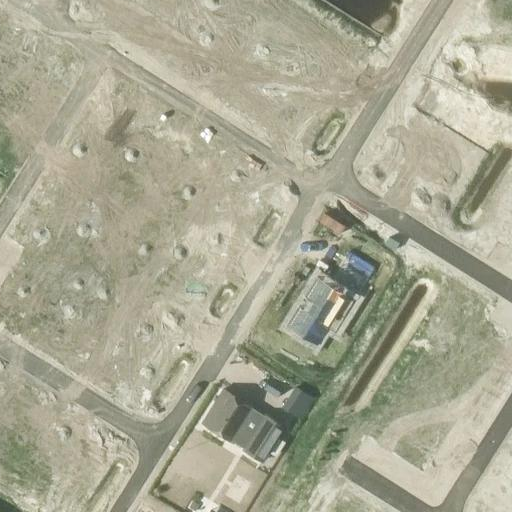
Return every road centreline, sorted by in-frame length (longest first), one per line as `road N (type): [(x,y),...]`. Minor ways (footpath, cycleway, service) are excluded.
road 1 (residential): [(511,290),(468,256),(97,47)]
road 2 (residential): [(0,205),(97,47)]
road 3 (residential): [(155,464),(0,367)]
road 4 (residential): [(436,511),(511,404)]
road 5 (residential): [(155,464),(221,354)]
